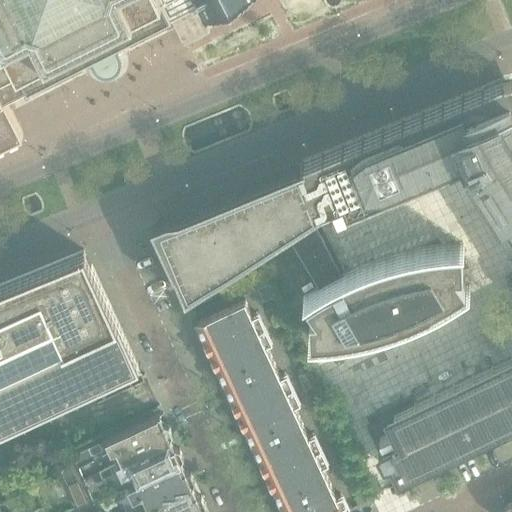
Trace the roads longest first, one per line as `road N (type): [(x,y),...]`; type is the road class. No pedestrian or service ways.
road 1 (residential): [(458,0),(0,184)]
road 2 (residential): [(101,212),(511,40)]
road 3 (residential): [(239,511),(101,212)]
